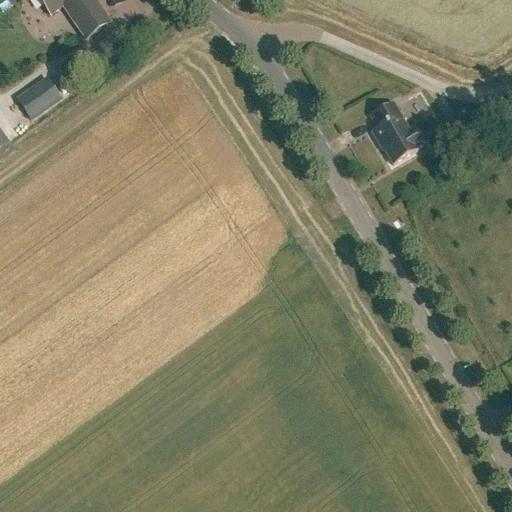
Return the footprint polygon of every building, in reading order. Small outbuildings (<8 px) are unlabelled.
[(38,0),(50,18),(67,6),(74,16),(69,19),(86,42),(110,25),(94,2),(89,5),(86,0),(38,0)] [(46,80),(15,102),(31,123),(61,102),(46,80)] [(409,134),(393,106),(370,119),(377,131),(371,135),(380,149),(381,149),(393,168),(418,153),(417,150),(424,146),(415,130),(409,134)] [(455,116),(444,123),(454,141),(465,134),(475,128),(465,111),(465,110),(455,116)] [(0,133),(0,153),(9,146),(0,133)]
